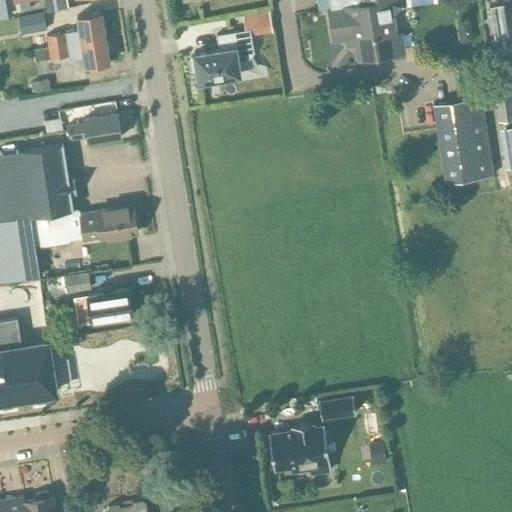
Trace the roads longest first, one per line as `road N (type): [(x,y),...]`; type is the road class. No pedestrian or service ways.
road 1 (tertiary): [(208,411),(142,0)]
road 2 (unclassified): [(0,447),(208,411)]
